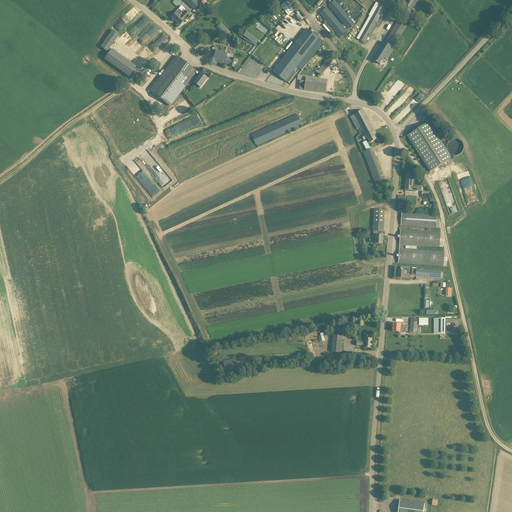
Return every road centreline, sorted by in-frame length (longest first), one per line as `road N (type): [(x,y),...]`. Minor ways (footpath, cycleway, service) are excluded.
road 1 (unclassified): [(370,511),(394,131)]
road 2 (track): [(394,131),(440,212),(487,436),(511,449)]
road 3 (unclassified): [(352,101),(220,70),(177,37)]
road 4 (unclassified): [(511,10),(394,131)]
road 5 (track): [(0,186),(99,106)]
